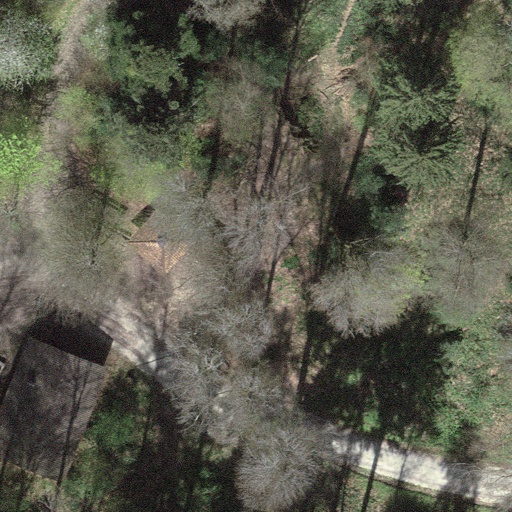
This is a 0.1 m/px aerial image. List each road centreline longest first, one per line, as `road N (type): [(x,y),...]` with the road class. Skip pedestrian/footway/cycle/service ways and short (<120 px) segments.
road 1 (track): [(511,486),(380,459),(101,322),(0,302)]
road 2 (track): [(0,269),(32,237),(53,194),(56,120),(90,0)]
